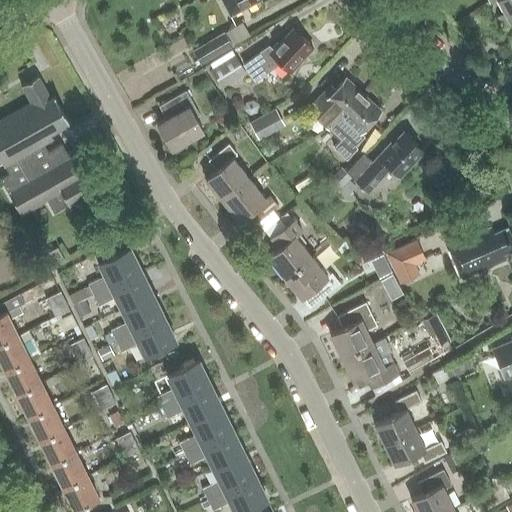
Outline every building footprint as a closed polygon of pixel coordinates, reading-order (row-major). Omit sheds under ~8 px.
[(261,0),(221,0),(229,14),(255,0),(260,0),(261,0)] [(511,0),(497,0),(504,11),(497,15),(502,24),(511,17),(511,0)] [(278,43),(276,42),(272,46),(269,43),(242,62),(253,79),(278,63),(287,72),(311,46),(292,28),(278,43)] [(224,32),(194,50),(201,63),(232,45),(224,32)] [(245,72),(234,53),(210,67),(211,68),(221,86),(245,72)] [(0,119),(0,162),(1,162),(7,173),(0,177),(0,179),(21,215),(46,201),(53,213),(68,205),(70,209),(95,194),(71,151),(67,153),(61,143),(47,151),(43,143),(52,138),(49,133),(67,123),(52,96),(49,97),(37,75),(20,85),(29,103),(0,119)] [(342,115),(362,92),(345,76),(331,91),(326,87),(308,107),(328,126),(340,113),(342,115)] [(158,105),(165,118),(156,123),(170,148),(202,130),(195,117),(199,114),(185,90),(158,105)] [(359,131),(380,109),(362,92),(342,115),(340,113),(328,126),(341,137),(332,146),(345,158),(357,146),(355,144),(364,135),(359,131)] [(275,107),(250,121),(259,138),(284,124),(275,107)] [(342,166),(330,180),(340,189),(352,176),(368,191),(390,168),(398,176),(423,149),(403,131),(392,143),(390,141),(372,160),(363,152),(346,170),(342,166)] [(204,178),(221,199),(248,178),(232,157),(236,153),(228,142),(207,159),(215,169),(204,178)] [(309,176),(295,185),(299,192),(314,183),(309,176)] [(248,178),(221,199),(238,220),(249,211),(257,221),(277,205),(268,194),(264,197),(248,178)] [(267,255),(284,277),(310,255),(293,234),(298,231),(290,221),(270,236),(278,246),(267,255)] [(492,225),(449,243),(463,275),(505,257),(503,251),(511,247),(511,238),(507,226),(494,231),(492,225)] [(420,274),(415,263),(427,258),(419,240),(388,253),(400,283),(420,274)] [(359,264),(383,252),(379,245),(355,257),(359,264)] [(57,247),(46,253),(52,264),(63,258),(57,247)] [(88,285),(92,294),(139,269),(128,247),(96,263),(103,277),(87,284),(88,285)] [(310,255),(284,277),(300,298),(311,289),(318,298),(339,282),(330,271),(325,275),(310,255)] [(151,293),(139,269),(92,294),(93,295),(98,305),(113,298),(119,310),(151,293)] [(391,274),(380,281),(384,287),(395,281),(391,274)] [(88,285),(69,295),(73,304),(75,303),(84,299),(93,295),(92,294),(88,285)] [(63,301),(59,292),(45,299),(49,308),(63,301)] [(110,330),(116,341),(162,316),(151,293),(119,310),(125,323),(110,330)] [(0,343),(16,334),(5,312),(24,303),(19,294),(0,303),(0,343)] [(90,311),(84,299),(75,303),(73,304),(79,316),(90,311)] [(330,333),(342,358),(372,343),(365,330),(376,325),(365,300),(335,315),(342,328),(330,333)] [(63,301),(49,308),(54,317),(68,310),(63,301)] [(174,339),(162,316),(116,341),(120,351),(136,343),(142,355),(174,339)] [(0,343),(0,363),(4,372),(28,358),(21,343),(32,338),(28,330),(17,336),(16,334),(0,343)] [(72,354),(87,347),(83,338),(68,345),(72,354)] [(511,338),(492,347),(503,375),(511,371),(511,338)] [(372,343),(342,358),(354,382),(366,376),(370,386),(398,373),(392,360),(382,365),(372,343)] [(109,345),(97,351),(102,360),(114,354),(109,345)] [(72,354),(77,363),(91,356),(87,347),(72,354)] [(427,348),(403,360),(408,371),(433,359),(427,348)] [(456,377),(473,369),(467,356),(450,364),(456,377)] [(4,372),(16,397),(41,383),(28,358),(4,372)] [(161,408),(208,383),(196,360),(166,375),(172,388),(155,396),(161,408)] [(398,373),(371,386),(374,393),(401,380),(398,373)] [(53,407),(41,383),(16,397),(29,421),(53,407)] [(182,408),(188,420),(219,405),(208,383),(161,408),(165,417),(182,408)] [(110,394),(105,385),(91,392),(96,401),(110,394)] [(398,410),(374,423),(384,443),(415,428),(405,407),(420,399),(415,388),(394,399),(398,410)] [(110,394),(96,401),(100,410),(114,403),(110,394)] [(219,405),(188,420),(195,434),(164,449),(169,462),(173,460),(231,429),(219,405)] [(29,421),(41,445),(65,432),(53,407),(29,421)] [(122,424),(117,411),(109,415),(114,427),(122,424)] [(424,448),(415,428),(384,443),(394,463),(418,451),(423,462),(445,451),(440,440),(424,448)] [(205,455),(211,467),(242,452),(231,429),(173,460),(177,469),(205,455)] [(65,432),(41,445),(52,467),(76,453),(65,432)] [(119,448),(133,441),(129,432),(114,439),(119,448)] [(138,450),(133,441),(119,448),(123,457),(128,455),(138,450)] [(201,488),(206,498),(253,475),(242,452),(211,467),(217,480),(201,488)] [(52,467),(63,491),(88,477),(76,453),(52,467)] [(462,472),(454,455),(447,458),(454,475),(462,472)] [(137,476),(149,470),(145,462),(133,468),(137,476)] [(410,498),(416,511),(444,511),(452,508),(442,487),(450,484),(442,468),(416,480),(422,492),(410,498)] [(496,474),(469,489),(481,511),(508,496),(496,474)] [(237,511),(265,499),(253,475),(206,498),(211,508),(228,500),(233,511),(237,511)] [(98,498),(88,477),(63,491),(73,510),(98,498)]
